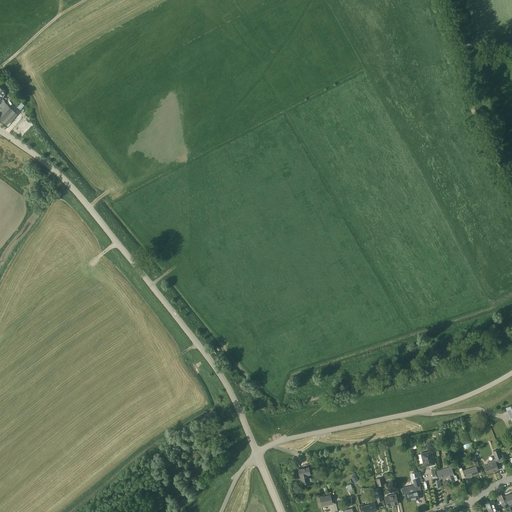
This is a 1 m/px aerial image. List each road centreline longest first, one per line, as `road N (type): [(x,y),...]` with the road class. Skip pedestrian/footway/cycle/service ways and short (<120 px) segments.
road 1 (unclassified): [(256,452),(212,364),(150,286),(71,189),(0,130)]
road 2 (unclassified): [(256,452),(455,401),(511,373)]
road 3 (track): [(511,303),(302,376)]
road 4 (track): [(511,192),(470,108),(436,0)]
